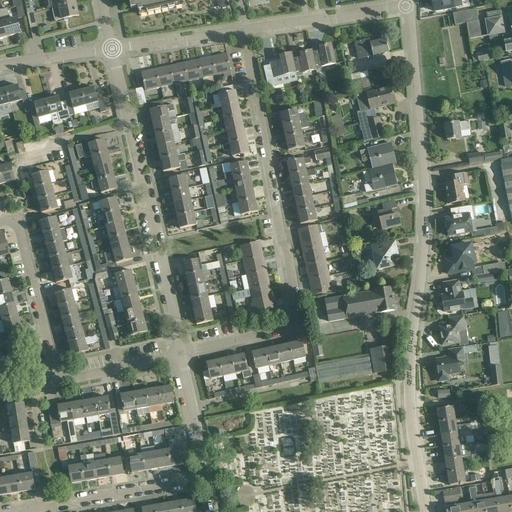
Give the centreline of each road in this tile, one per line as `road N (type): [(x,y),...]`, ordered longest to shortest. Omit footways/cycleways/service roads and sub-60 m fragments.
road 1 (residential): [(425,511),(410,377),(424,169),(407,6)]
road 2 (residential): [(180,353),(282,330),(298,312),(244,29)]
road 3 (residential): [(180,353),(111,49)]
road 4 (residential): [(4,511),(207,476)]
road 5 (residential): [(0,220),(19,230),(57,383)]
road 6 (residential): [(244,29),(407,6)]
road 7 (residential): [(111,49),(244,29)]
road 8 (residential): [(57,383),(180,353)]
road 9 (residential): [(207,476),(180,353)]
